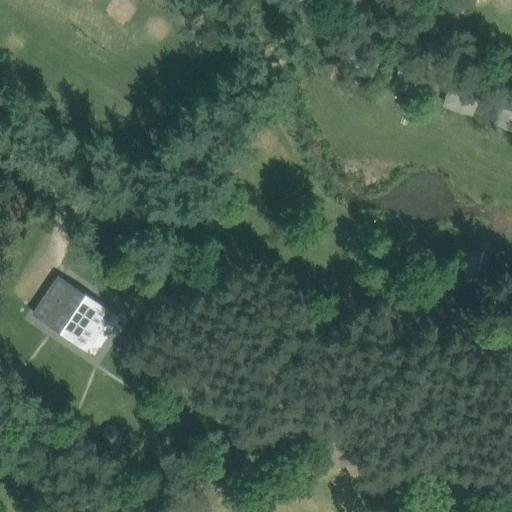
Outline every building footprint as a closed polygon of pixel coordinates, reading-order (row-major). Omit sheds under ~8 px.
[(422,0),(426,24),(447,21),(443,0),(422,0)] [(405,94),(409,73),(382,67),(378,89),(405,94)] [(437,83),(427,105),(453,118),(464,97),(437,83)] [(511,121),(511,110),(488,103),(484,117),(495,121),(491,131),(507,136),(511,121)] [(57,275),(32,311),(93,352),(114,322),(111,312),(57,275)] [(137,368),(133,375),(134,377),(136,381),(143,382),(144,382),(148,375),(145,368),(137,368)] [(167,413),(166,420),(169,427),(175,431),(183,430),(188,425),(189,421),(190,417),(187,411),(180,407),(173,408),(170,410),(167,413)] [(306,473),(297,495),(309,501),(319,479),(306,473)]
